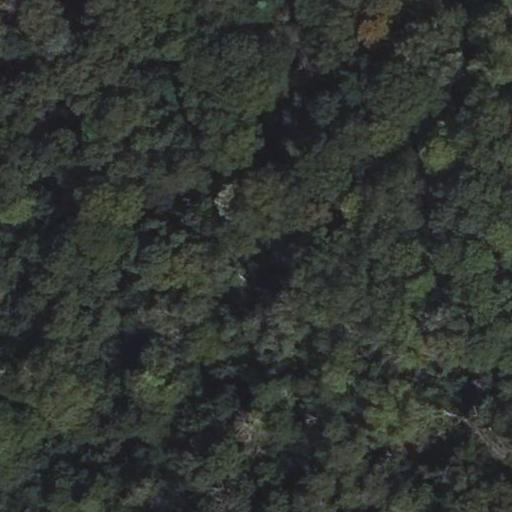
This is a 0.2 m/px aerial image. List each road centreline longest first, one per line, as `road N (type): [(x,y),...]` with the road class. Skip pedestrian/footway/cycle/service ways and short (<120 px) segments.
road 1 (track): [(126,88),(154,63),(195,71),(434,271),(511,281)]
road 2 (track): [(261,511),(192,258),(126,88)]
